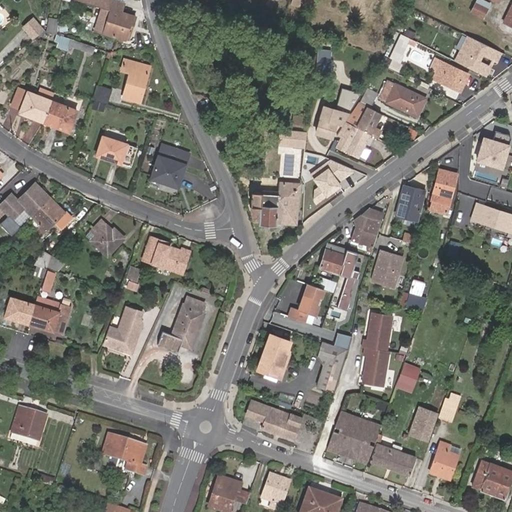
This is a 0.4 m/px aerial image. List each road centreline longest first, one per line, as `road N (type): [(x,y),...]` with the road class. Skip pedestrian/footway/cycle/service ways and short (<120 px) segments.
road 1 (unclassified): [(511,82),(356,196),(265,281)]
road 2 (residential): [(238,226),(173,224),(54,171),(0,137)]
road 3 (residential): [(238,226),(228,186),(167,60),(153,0)]
road 4 (tertiary): [(218,430),(445,511)]
road 5 (tertiary): [(0,362),(191,423)]
road 6 (unclassified): [(265,281),(210,414)]
road 7 (unknown): [(317,465),(362,340)]
